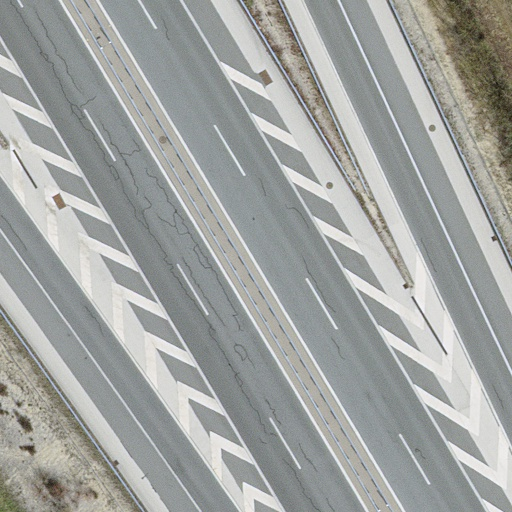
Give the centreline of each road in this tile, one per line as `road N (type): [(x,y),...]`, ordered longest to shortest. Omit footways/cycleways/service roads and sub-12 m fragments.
road 1 (motorway): [(22,0),(330,511)]
road 2 (motorway): [(450,511),(144,0)]
road 3 (motorway): [(511,402),(320,0)]
road 4 (motorway): [(0,205),(215,511)]
